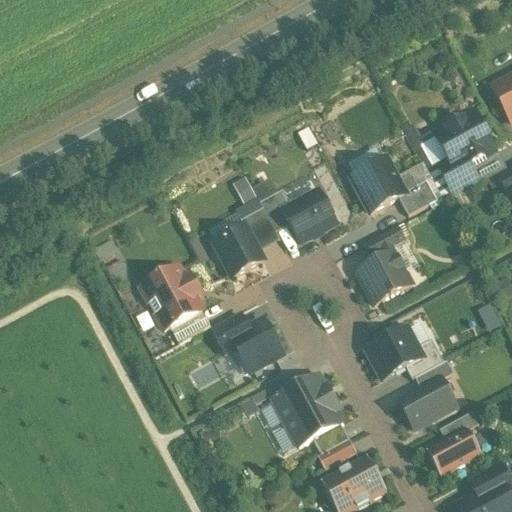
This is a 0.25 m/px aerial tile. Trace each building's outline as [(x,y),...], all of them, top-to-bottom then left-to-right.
[(511,81),(493,92),(511,127),(511,81)] [(475,117),(435,139),(449,165),(455,177),(469,169),(495,155),(475,117)] [(394,144),(403,165),(416,159),(406,138),(394,144)] [(387,164),(352,183),(371,218),(399,203),(406,200),(405,198),(387,164)] [(469,169),(455,177),(449,165),(438,171),(455,201),(479,188),(469,169)] [(511,173),(511,171),(496,179),(505,195),(510,192),(509,190),(511,188),(511,173)] [(240,206),(254,199),(244,180),(231,186),(240,206)] [(427,187),(405,198),(406,200),(399,203),(409,222),(437,206),(427,187)] [(283,195),(260,207),(263,213),(269,224),(276,237),(291,229),(283,215),(292,211),(283,195)] [(292,211),(283,215),(291,229),(301,248),(336,229),(334,225),(335,219),(332,213),(327,211),(319,196),(292,211)] [(263,213),(241,225),(245,231),(246,231),(248,235),(269,224),(263,213)] [(269,224),(248,235),(259,256),(280,244),(276,237),(269,224)] [(245,231),(214,248),(233,282),(264,265),(259,256),(248,235),(246,231),(245,231)] [(397,233),(365,250),(373,264),(375,263),(392,254),(405,247),(397,233)] [(392,254),(375,263),(377,268),(358,278),(375,310),(412,290),(392,254)] [(179,273),(142,292),(165,335),(171,332),(179,327),(202,315),(195,302),(200,299),(191,282),(186,285),(179,273)] [(202,315),(179,327),(189,344),(212,332),(202,315)] [(238,318),(212,332),(225,357),(236,352),(231,342),(248,333),(241,319),(239,320),(238,318)] [(189,344),(179,327),(171,332),(180,349),(189,344)] [(258,335),(251,338),(248,333),(231,342),(236,352),(239,358),(236,360),(244,375),(247,373),(250,377),(283,359),(266,329),(258,333),(258,335)] [(408,334),(394,342),(393,340),(381,347),(382,348),(368,356),(383,385),(406,373),(423,363),(418,353),(408,334)] [(432,345),(418,353),(423,363),(406,373),(413,385),(416,383),(444,368),(432,345)] [(444,368),(416,383),(422,395),(441,385),(442,386),(454,379),(447,366),(444,368)] [(288,429),(334,404),(327,391),(324,393),(318,381),(275,405),(288,429)] [(422,395),(400,407),(415,435),(456,413),(442,386),(441,385),(422,395)] [(250,401),(241,410),(249,420),(259,411),(250,401)] [(334,404),(288,429),(300,451),(314,444),(341,429),(344,428),(337,417),(340,415),(334,404)] [(472,417),(458,425),(465,437),(467,435),(468,434),(469,436),(479,430),(472,417)] [(465,437),(458,425),(440,435),(446,447),(465,437)] [(341,429),(314,444),(322,459),(350,445),(341,429)] [(446,447),(428,457),(427,456),(427,457),(441,483),(442,483),(441,482),(481,461),(482,461),(469,436),(468,434),(467,435),(465,437),(446,447)] [(322,459),(318,462),(325,475),(357,458),(350,445),(322,459)] [(368,462),(321,487),(334,511),(360,511),(387,498),(368,462)] [(511,488),(501,467),(469,484),(477,500),(458,510),(459,511),(511,511),(504,498),(511,494),(511,488)]
